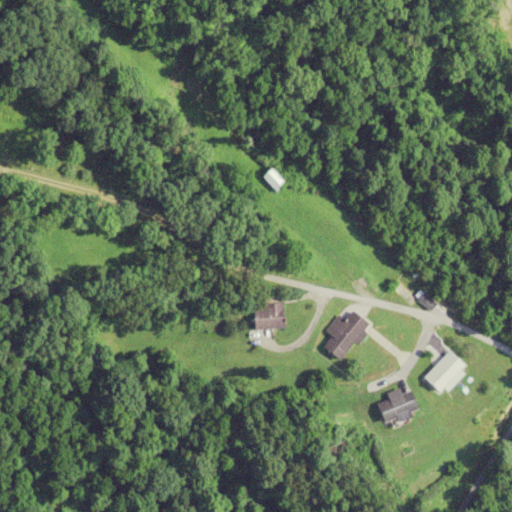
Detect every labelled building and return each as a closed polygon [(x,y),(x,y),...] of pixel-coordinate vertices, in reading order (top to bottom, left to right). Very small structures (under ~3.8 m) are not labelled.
[(283,185),(268,170),(260,178),(275,193),(283,185)] [(282,305),(251,305),(251,329),(282,329),(282,305)] [(368,325),(351,311),(343,321),(338,318),(317,344),(338,361),(368,325)] [(464,369),(446,351),(420,376),(438,394),(464,369)] [(408,390),(399,393),(397,388),(384,393),(386,400),(374,404),(382,425),(417,412),(408,390)]
